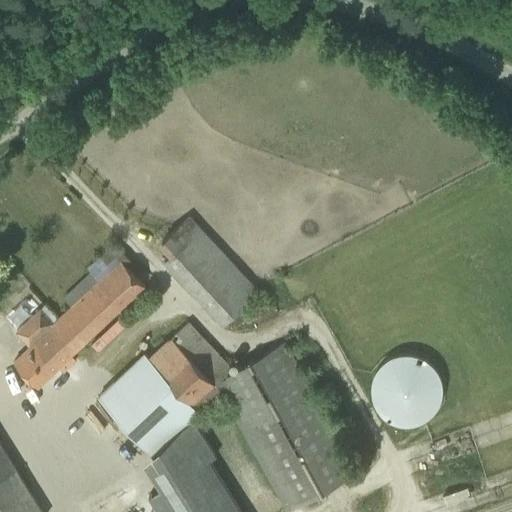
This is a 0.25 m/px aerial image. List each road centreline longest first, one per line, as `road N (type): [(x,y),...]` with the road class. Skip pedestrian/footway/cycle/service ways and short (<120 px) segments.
road 1 (unclassified): [(0,145),(217,0)]
road 2 (unclassified): [(346,0),(379,6),(511,80)]
